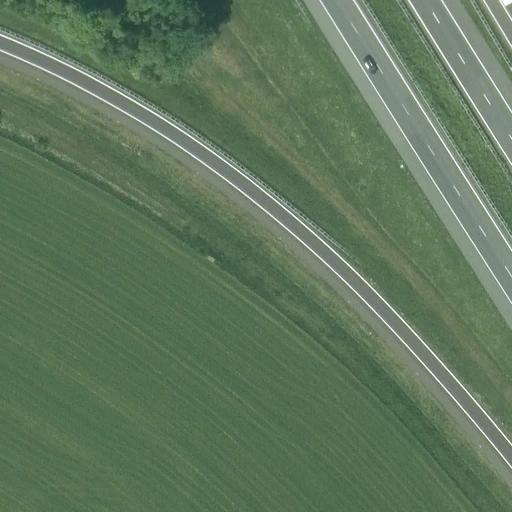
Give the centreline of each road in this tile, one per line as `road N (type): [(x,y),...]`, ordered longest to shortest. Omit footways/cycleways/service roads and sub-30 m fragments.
road 1 (motorway): [(0,47),(182,144),(269,209),(374,305),(511,461)]
road 2 (motorway): [(335,0),(511,277)]
road 3 (motorway): [(511,125),(430,0)]
